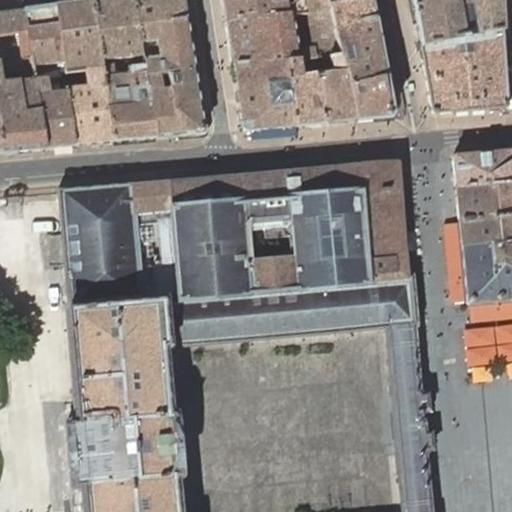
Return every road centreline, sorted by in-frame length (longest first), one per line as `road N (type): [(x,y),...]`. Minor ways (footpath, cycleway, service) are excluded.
road 1 (residential): [(511,129),(221,153)]
road 2 (residential): [(221,153),(0,171)]
road 3 (residential): [(203,0),(221,153)]
